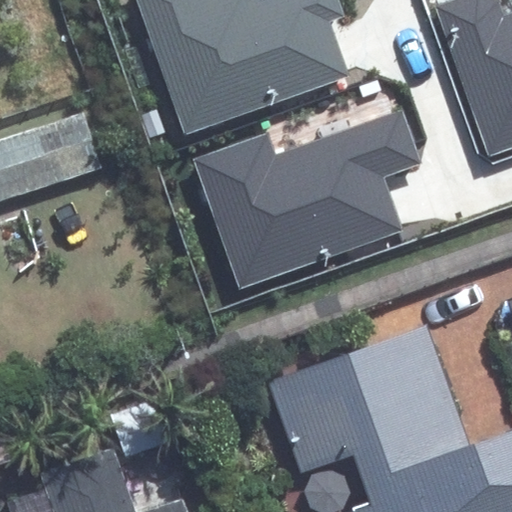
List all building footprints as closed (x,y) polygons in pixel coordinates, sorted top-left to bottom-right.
[(511,0),(407,0),(405,36),(457,40),(451,129),(511,132),(511,0)] [(285,154),(319,251),(468,199),(434,102),(285,154)] [(63,113),(0,133),(0,193),(80,168),(63,113)] [(323,260),(319,251),(285,154),(164,197),(201,302),(323,260)] [(101,180),(24,207),(38,250),(115,223),(101,180)] [(0,326),(0,317),(2,315),(0,313),(0,358),(16,340),(0,326)] [(342,313),(316,323),(326,351),(257,377),(286,465),(267,472),(280,511),(289,511),(310,505),(312,511),(511,511),(511,409),(455,429),(417,320),(353,343),(342,313)] [(150,391),(102,410),(119,454),(167,436),(150,391)] [(5,430),(0,431),(0,460),(14,455),(5,430)] [(48,511),(180,511),(175,495),(125,511),(103,444),(33,466),(48,511)]
